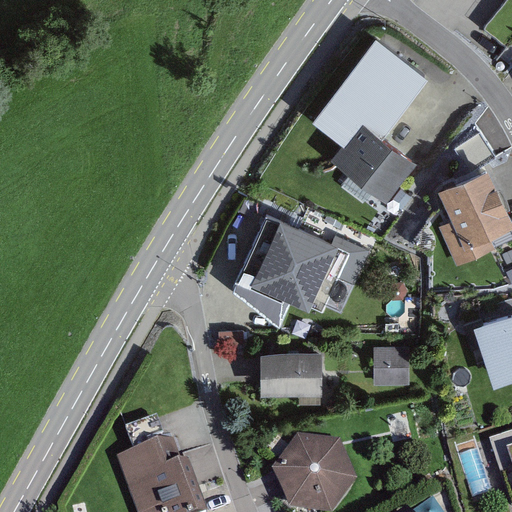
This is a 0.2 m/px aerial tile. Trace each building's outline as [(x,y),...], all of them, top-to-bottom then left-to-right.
[(511,0),(507,0),(486,26),(509,45),(511,41),(511,0)] [(443,74),(389,32),(324,116),(358,142),(348,155),(364,167),(346,189),(367,205),(385,183),(400,194),(430,154),(400,130),(443,74)] [(511,191),(502,168),(456,188),(468,217),(440,229),(456,267),(503,248),(497,233),(511,227),(511,191)] [(333,253),(279,230),(252,292),(306,315),(333,253)] [(511,314),(484,324),(501,378),(511,374),(511,314)] [(413,349),(375,349),(375,379),(413,380),(413,349)] [(331,356),(267,356),(266,384),(331,385),(331,356)] [(511,434),(498,439),(511,483),(511,434)] [(172,442),(123,461),(143,511),(196,511),(210,507),(193,463),(182,468),(172,442)] [(296,448),(283,465),(281,479),(289,499),(301,507),(323,510),(336,504),(349,487),(350,473),(341,452),(330,444),(309,442),(296,448)]
